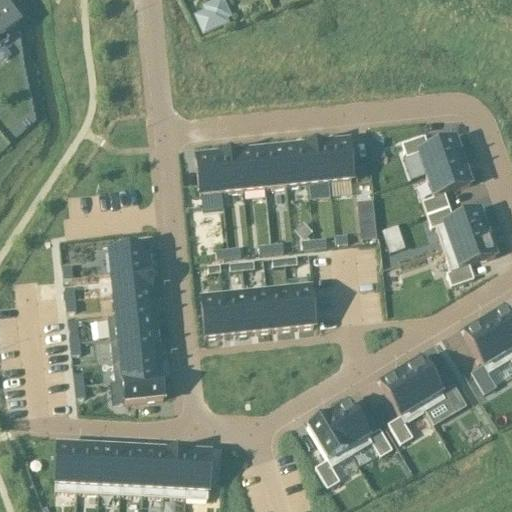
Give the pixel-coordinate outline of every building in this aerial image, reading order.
[(0,0),(0,48),(8,43),(4,37),(19,27),(0,0)] [(194,18),(202,37),(227,26),(225,21),(229,19),(221,1),(202,9),(204,14),(194,18)] [(427,139),(404,146),(409,160),(418,157),(426,179),(465,166),(457,141),(431,150),(427,139)] [(348,146),(324,149),(329,190),(353,188),(348,146)] [(324,149),(303,151),(307,193),(329,190),(324,149)] [(303,151),(281,153),(286,195),(307,193),(303,151)] [(281,153),(260,156),(264,197),(286,195),(281,153)] [(260,156),(238,158),(243,199),(264,197),(260,156)] [(238,158),(217,160),(221,202),(243,199),(238,158)] [(217,160),(193,163),(197,204),(221,202),(217,160)] [(433,202),(424,205),(429,218),(452,210),(448,198),(473,190),(465,166),(426,179),(433,202)] [(371,206),(356,207),(357,221),(373,220),(371,206)] [(452,210),(429,218),(434,232),(443,228),(450,251),(490,237),(481,213),(456,222),(452,210)] [(396,231),(381,236),(388,258),(403,253),(396,231)] [(458,274),(449,277),(454,290),(476,282),(472,270),(498,261),(490,237),(450,251),(458,274)] [(346,239),(334,241),(335,249),(347,248),(346,239)] [(324,243),(312,245),(313,253),(325,251),(324,243)] [(312,245),(300,246),(301,254),(313,253),(312,245)] [(281,248),(269,249),(270,257),(282,256),(281,248)] [(150,249),(108,254),(111,278),(152,273),(150,249)] [(269,249),(257,250),(258,259),(270,257),(269,249)] [(238,252),(226,254),(227,262),(239,261),(238,252)] [(226,254),(214,255),(215,263),(227,262),(226,254)] [(295,259),(283,261),(284,269),(296,268),(295,259)] [(283,261),(271,262),(271,270),(284,269),(283,261)] [(252,264),(240,265),(241,273),(253,272),(252,264)] [(240,265),(228,267),(229,275),(241,273),(240,265)] [(218,268),(206,269),(207,277),(219,276),(218,268)] [(69,270),(61,271),(63,283),(71,282),(69,270)] [(152,273),(111,278),(113,299),(154,295),(152,273)] [(72,291),(63,292),(65,304),(73,303),(72,291)] [(313,291),(289,293),(293,335),(317,332),(313,291)] [(289,293),(267,296),(272,337),(293,335),(289,293)] [(154,295),(113,299),(115,321),(157,316),(154,295)] [(267,296),(246,298),(250,339),(272,337),(267,296)] [(246,298),(224,300),(229,342),(250,339),(246,298)] [(224,300),(200,303),(204,344),(229,342),(224,300)] [(73,303),(65,304),(66,316),(74,315),(73,303)] [(511,320),(506,311),(484,324),(506,360),(511,355),(511,320)] [(157,316),(115,321),(117,342),(159,338),(157,316)] [(484,324),(463,337),(483,371),(473,378),(485,398),(497,391),(485,372),(506,360),(484,324)] [(76,326),(67,327),(68,336),(77,335),(76,326)] [(77,335),(68,336),(70,348),(78,348),(77,335)] [(159,338),(117,342),(120,364),(161,359),(159,338)] [(78,348),(70,348),(71,360),(79,360),(78,348)] [(161,359),(120,364),(122,385),(163,381),(161,359)] [(423,361),(401,374),(422,410),(443,397),(454,417),(466,409),(454,389),(443,395),(423,361)] [(401,374),(379,387),(400,422),(389,428),(401,449),(413,441),(402,422),(422,410),(401,374)] [(81,377),(73,378),(74,390),(82,389),(81,377)] [(163,381),(122,385),(124,408),(166,404),(163,381)] [(82,389),(74,390),(75,402),(83,401),(82,389)] [(350,405),(328,418),(349,454),(370,441),(381,461),(393,453),(381,433),(370,439),(350,405)] [(328,418),(307,430),(328,465),(316,472),(328,492),(340,485),(329,466),(349,454),(328,418)] [(55,451),(52,493),(77,494),(79,453),(55,451)] [(79,453),(77,494),(98,495),(100,454),(79,453)] [(100,454),(98,495),(120,497),(122,455),(100,454)] [(122,455),(120,497),(141,498),(144,456),(122,455)] [(144,456),(141,498),(163,499),(165,457),(144,456)] [(165,457),(163,499),(185,500),(187,458),(165,457)] [(187,458),(185,500),(209,501),(211,460),(187,458)]
